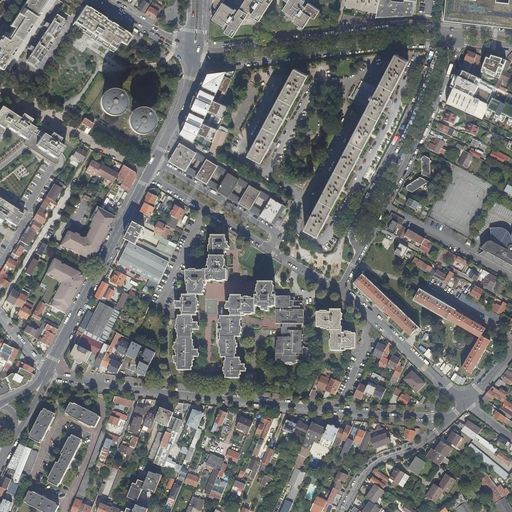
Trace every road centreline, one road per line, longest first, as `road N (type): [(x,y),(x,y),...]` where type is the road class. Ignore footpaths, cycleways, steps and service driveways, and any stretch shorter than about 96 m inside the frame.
road 1 (residential): [(454,415),(140,388)]
road 2 (residential): [(441,28),(194,47)]
road 3 (residential): [(193,62),(438,43)]
road 4 (residential): [(438,43),(352,230),(360,249)]
road 5 (secondary): [(46,373),(147,175)]
road 6 (residential): [(373,227),(416,148),(456,43)]
road 7 (residential): [(338,290),(465,403)]
road 8 (residential): [(269,248),(278,233),(156,160)]
road 9 (residential): [(373,227),(511,304)]
road 10 (residential): [(340,511),(371,463),(428,438),(454,415)]
road 11 (residential): [(147,175),(269,248)]
road 12 (unknown): [(274,193),(170,131)]
